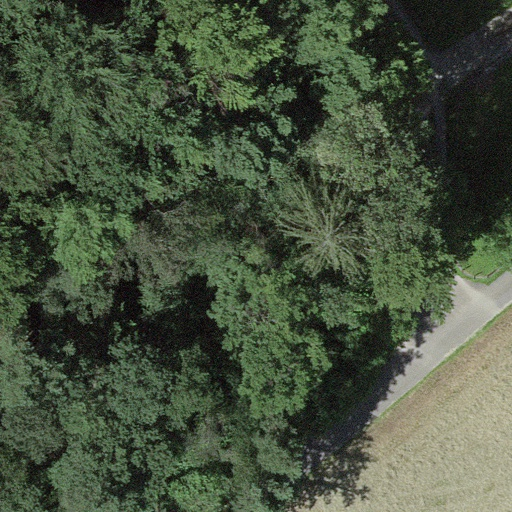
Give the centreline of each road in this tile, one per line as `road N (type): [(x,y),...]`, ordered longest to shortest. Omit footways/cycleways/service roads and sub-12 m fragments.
road 1 (track): [(416,359),(435,188),(431,80),(392,0)]
road 2 (unclassified): [(511,282),(234,511)]
